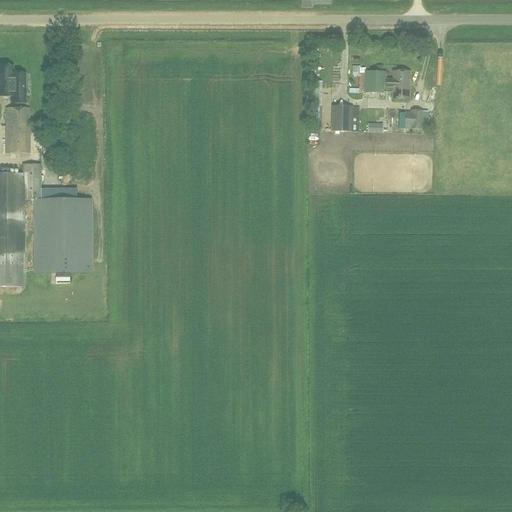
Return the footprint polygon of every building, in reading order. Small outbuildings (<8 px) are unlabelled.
[(12,75),(12,66),(0,66),(0,97),(16,97),(16,104),(25,104),(25,74),(17,74),(17,75),(12,75)] [(386,73),(365,73),(365,93),(385,94),(385,93),(392,93),(391,100),(410,101),(410,72),(392,72),(392,80),(386,80),(386,73)] [(331,107),(331,132),(351,132),(352,107),(331,107)] [(405,114),(405,130),(411,130),(422,130),(422,112),(411,112),(411,114),(405,114)] [(383,125),(368,124),(367,133),(383,134),(383,125)] [(24,175),(25,200),(41,200),(40,166),(23,166),(23,175),(24,175)] [(0,287),(26,288),(25,200),(24,175),(23,175),(0,174),(0,287)] [(41,201),(77,200),(77,189),(41,189),(41,201)] [(34,274),(93,273),(92,200),(33,201),(34,274)]
